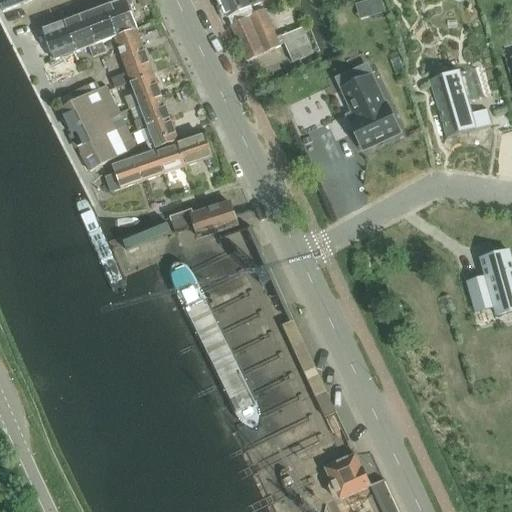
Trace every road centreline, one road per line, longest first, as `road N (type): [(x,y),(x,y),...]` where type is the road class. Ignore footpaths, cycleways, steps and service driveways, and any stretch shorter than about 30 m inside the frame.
road 1 (tertiary): [(299,257),(176,0)]
road 2 (tertiary): [(421,511),(299,257)]
road 3 (residential): [(511,199),(435,188),(299,257)]
